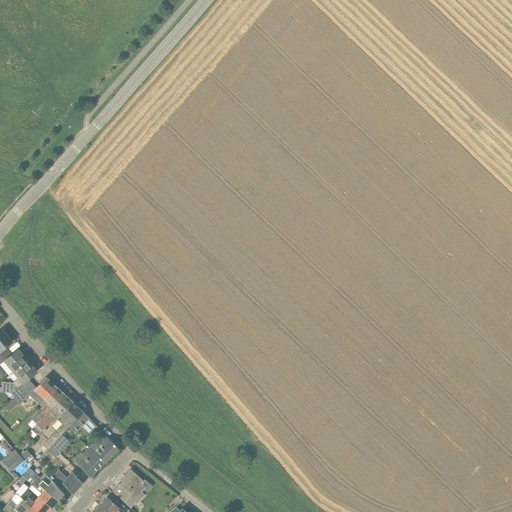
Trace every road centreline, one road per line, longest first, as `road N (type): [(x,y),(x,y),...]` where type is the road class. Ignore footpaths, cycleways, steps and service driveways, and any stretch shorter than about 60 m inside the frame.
road 1 (tertiary): [(0,233),(205,0)]
road 2 (residential): [(133,444),(0,303)]
